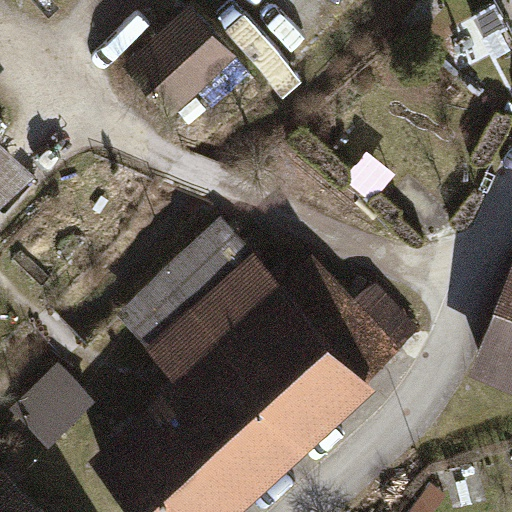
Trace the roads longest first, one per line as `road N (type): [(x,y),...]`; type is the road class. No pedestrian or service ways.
road 1 (residential): [(511,208),(426,390),(307,511)]
road 2 (track): [(94,116),(0,210)]
